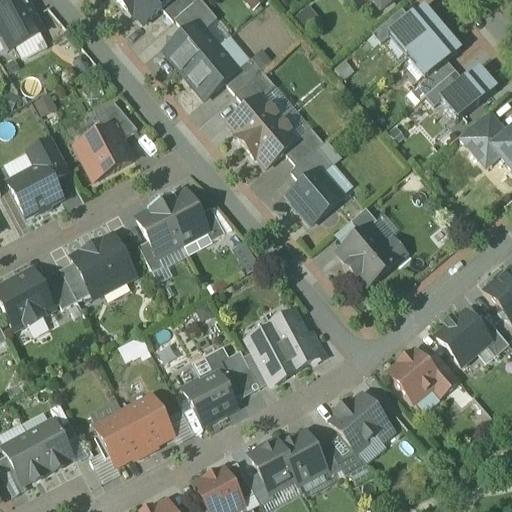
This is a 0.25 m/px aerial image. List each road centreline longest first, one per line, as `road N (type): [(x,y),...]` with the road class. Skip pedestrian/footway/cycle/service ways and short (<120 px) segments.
road 1 (residential): [(359,368),(101,511)]
road 2 (residential): [(188,153),(359,368)]
road 3 (residential): [(188,153),(0,260)]
road 4 (residential): [(56,0),(188,153)]
road 5 (residential): [(359,368),(511,237)]
